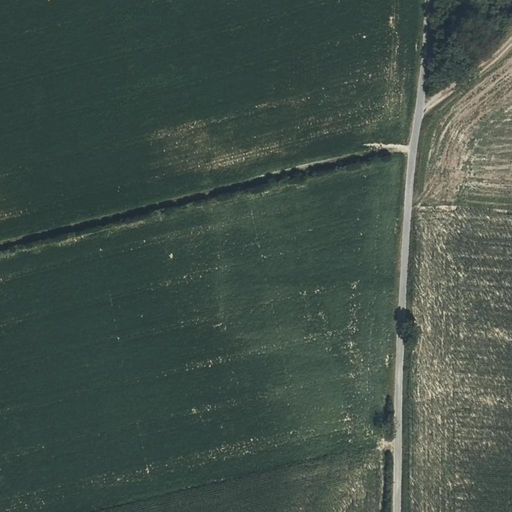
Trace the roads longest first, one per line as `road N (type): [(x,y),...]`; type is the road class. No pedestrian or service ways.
road 1 (unclassified): [(403,511),(414,144),(432,0)]
road 2 (track): [(414,144),(0,245)]
road 3 (track): [(401,442),(119,511)]
